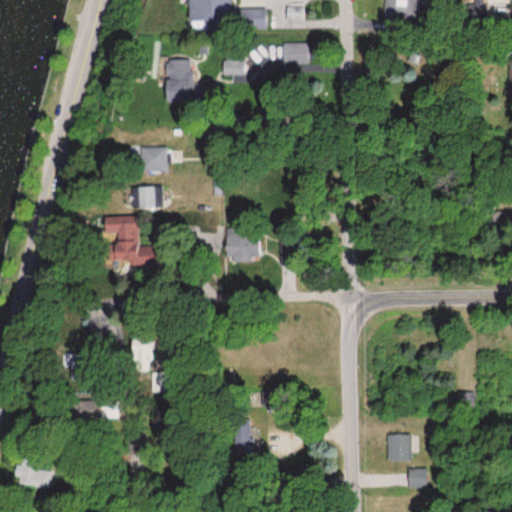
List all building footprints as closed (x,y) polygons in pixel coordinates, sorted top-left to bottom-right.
[(231,23),(231,0),(183,0),(183,23),(231,23)] [(385,0),(385,21),(436,22),(436,0),(385,0)] [(304,8),(286,8),(286,21),(304,21),(304,8)] [(188,104),(190,61),(162,60),(161,103),(188,104)] [(166,148),(137,148),(137,173),(166,173),(166,148)] [(135,210),(164,209),(163,187),(134,188),(135,210)] [(105,258),(131,258),(132,224),(110,224),(110,237),(106,237),(105,258)] [(260,255),(261,235),(226,233),(225,261),(249,262),(249,254),(260,255)] [(233,424),(236,453),(254,451),(251,422),(233,424)] [(387,461),(413,461),(413,434),(387,434),(387,461)] [(13,485),(44,485),(44,470),(13,470),(13,485)]
